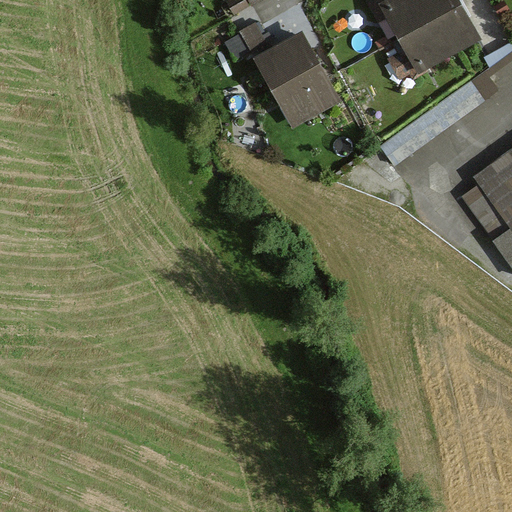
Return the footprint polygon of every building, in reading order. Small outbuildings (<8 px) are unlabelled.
[(449,0),(403,0),(386,9),(401,39),(456,11),(449,0)] [(456,11),(401,39),(417,70),(472,42),(456,11)] [(259,17),(242,26),(252,47),(270,38),(259,17)] [(338,105),(300,36),(252,62),(290,131),(338,105)] [(511,53),(382,140),(394,159),(511,80),(511,53)] [(511,142),(469,171),(511,231),(511,142)]
